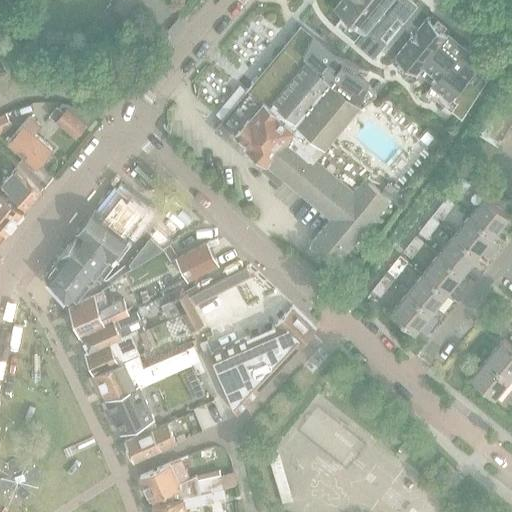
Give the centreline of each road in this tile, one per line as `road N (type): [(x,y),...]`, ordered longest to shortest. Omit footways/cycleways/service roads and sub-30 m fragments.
road 1 (residential): [(337,314),(264,256),(125,120)]
road 2 (tertiary): [(0,292),(16,259),(125,120)]
road 3 (residential): [(511,250),(407,383)]
road 4 (residential): [(232,432),(337,314)]
road 5 (tertiary): [(125,120),(224,0)]
road 6 (residential): [(125,120),(105,101),(42,87),(0,98)]
road 7 (residential): [(511,469),(407,383)]
road 8 (residential): [(118,474),(232,432)]
